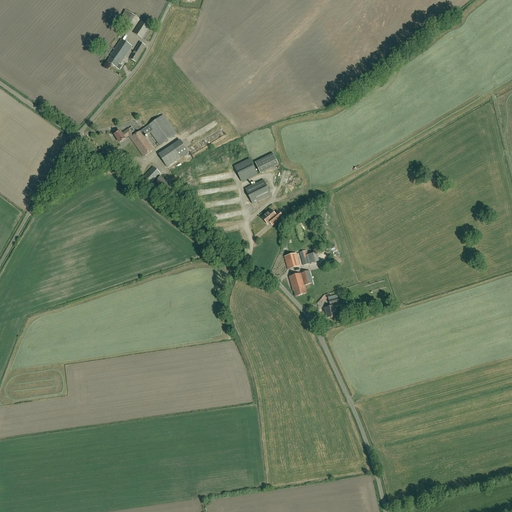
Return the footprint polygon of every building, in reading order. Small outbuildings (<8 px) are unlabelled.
[(118,23),(124,27),(132,14),(125,10),(118,23)] [(142,39),(151,25),(143,19),(133,33),(142,39)] [(120,64),(132,47),(121,39),(114,49),(115,50),(110,57),(110,58),(108,62),(116,68),(119,64),(120,64)] [(145,46),(140,43),(130,59),(135,62),(145,46)] [(176,134),(163,115),(147,127),(140,131),(137,134),(132,127),(129,129),(122,134),(119,131),(114,135),(120,143),(125,139),(124,138),(128,135),(133,142),(134,142),(144,156),(143,157),(144,157),(153,150),(144,137),(150,132),(160,146),(176,134)] [(180,158),(172,145),(158,154),(167,167),(180,158)] [(273,154),(255,162),(260,173),(278,164),(273,154)] [(249,159),(234,166),(242,182),(257,175),(249,159)] [(160,174),(153,167),(143,177),(151,184),(160,174)] [(111,179),(107,183),(110,186),(118,178),(113,174),(111,176),(108,173),(106,175),(111,179)] [(160,178),(154,184),(162,193),(169,186),(160,178)] [(245,189),(252,204),(271,195),(264,180),(245,189)] [(271,210),(262,218),(268,225),(273,220),(276,223),(283,217),(278,211),(275,214),(271,210)] [(306,255),(307,255),(305,251),(299,253),(303,266),(308,264),(306,257),(306,255)] [(296,254),(284,257),(288,270),(299,267),(296,254)] [(316,255),(306,257),(308,264),(309,266),(318,263),(316,255)] [(298,296),(306,293),(304,286),(312,283),(309,271),(289,277),(293,291),(296,291),(298,296)] [(329,305),(338,302),(337,295),(328,297),(329,305)] [(334,306),(325,308),(327,318),(336,316),(334,306)]
